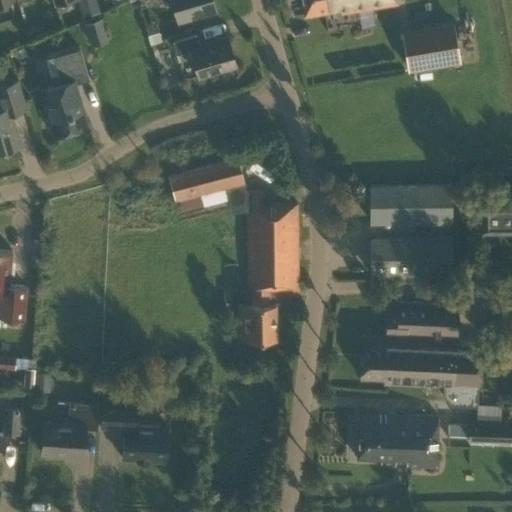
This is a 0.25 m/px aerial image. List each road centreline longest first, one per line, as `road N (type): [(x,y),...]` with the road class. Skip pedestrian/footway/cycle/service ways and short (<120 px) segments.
road 1 (residential): [(288,511),(318,262),(316,199),(288,93)]
road 2 (residential): [(0,195),(77,175),(149,129),(288,93)]
